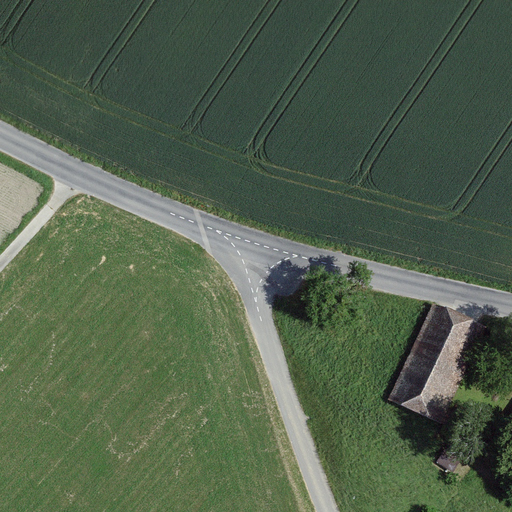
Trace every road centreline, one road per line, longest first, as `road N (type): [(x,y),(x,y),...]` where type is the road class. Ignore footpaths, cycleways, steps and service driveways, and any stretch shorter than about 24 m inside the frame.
road 1 (unclassified): [(262,246),(77,175),(0,134)]
road 2 (unclassified): [(262,246),(251,276),(266,349),(328,511)]
road 3 (unclassified): [(511,302),(262,246)]
